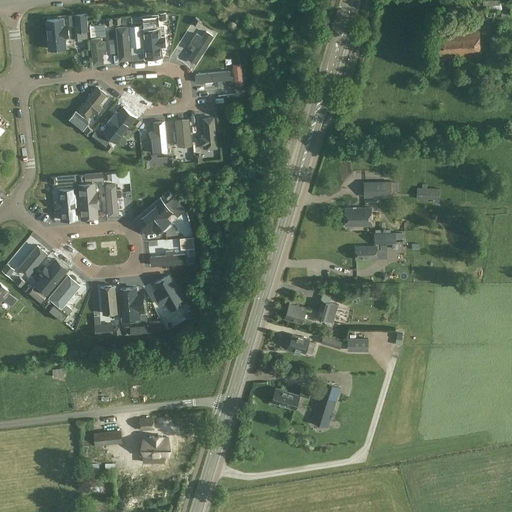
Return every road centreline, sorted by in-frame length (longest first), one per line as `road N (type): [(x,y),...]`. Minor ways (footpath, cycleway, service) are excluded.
road 1 (secondary): [(230,400),(349,0)]
road 2 (unclassified): [(0,427),(230,400)]
road 3 (residential): [(44,233),(92,274),(137,271),(133,239),(115,229)]
road 4 (residential): [(110,73),(149,112),(183,96),(177,74),(165,68)]
road 5 (residential): [(18,83),(29,173),(8,204)]
